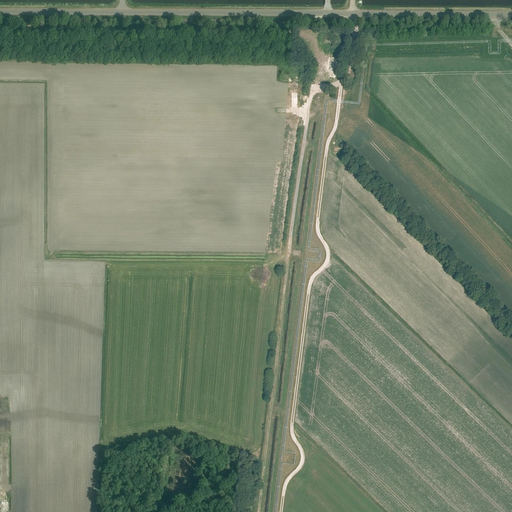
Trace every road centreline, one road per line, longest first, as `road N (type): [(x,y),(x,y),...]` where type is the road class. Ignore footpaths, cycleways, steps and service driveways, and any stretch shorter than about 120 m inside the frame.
road 1 (track): [(0,27),(496,27)]
road 2 (track): [(341,82),(317,222),(328,259),(309,284),(291,427),(303,460),(285,483),(281,511)]
road 3 (unclassified): [(0,11),(328,13)]
road 4 (track): [(290,236),(258,511)]
road 5 (unclassified): [(290,236),(311,94),(345,78),(354,13)]
road 6 (unclassified): [(354,13),(511,14)]
